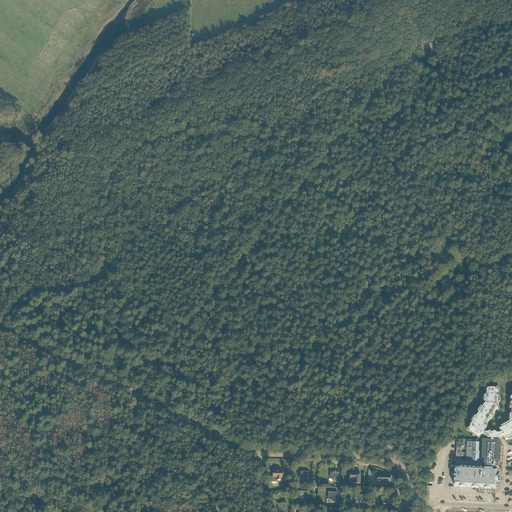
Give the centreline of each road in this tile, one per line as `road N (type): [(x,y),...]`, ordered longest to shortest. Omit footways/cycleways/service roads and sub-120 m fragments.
road 1 (track): [(511,24),(408,56),(132,396)]
road 2 (unclassified): [(446,504),(415,497),(388,459),(238,447),(0,329)]
road 3 (unknown): [(80,163),(258,58),(449,0)]
road 4 (unknown): [(245,421),(275,354),(373,258),(483,238),(511,247)]
road 5 (unknown): [(231,443),(245,421),(259,416),(384,417),(478,341),(511,328)]
road 6 (unknown): [(511,255),(471,279),(444,331),(376,417)]
road 7 (unknown): [(80,163),(51,221),(57,242),(17,276),(0,279)]
road 8 (track): [(102,273),(73,290),(13,301),(0,321)]
